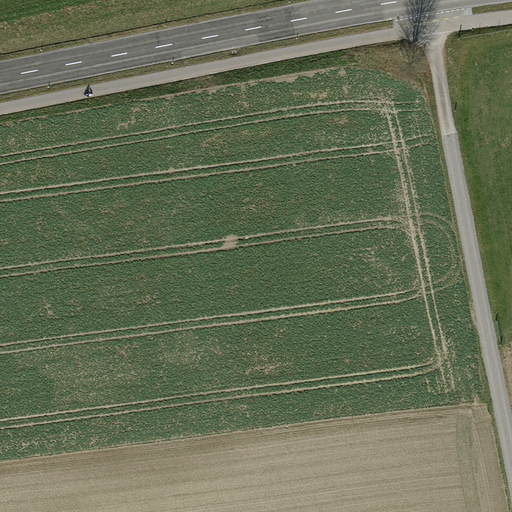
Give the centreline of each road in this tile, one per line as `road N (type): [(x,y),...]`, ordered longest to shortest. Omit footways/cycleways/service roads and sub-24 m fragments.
road 1 (track): [(425,0),(511,461)]
road 2 (tertiary): [(405,0),(0,77)]
